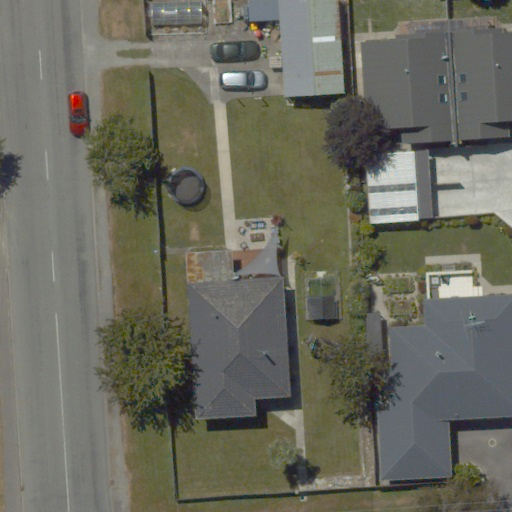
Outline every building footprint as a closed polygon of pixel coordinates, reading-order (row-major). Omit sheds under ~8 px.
[(340,0),(246,0),(248,24),(280,22),(285,96),(347,92),(340,0)] [(508,135),(507,122),(511,121),(511,29),(445,33),(404,35),(404,43),(364,46),(365,61),(353,62),(357,131),(421,127),(422,140),(451,138),(508,135)] [(418,149),(367,151),(369,223),(421,221),(418,149)] [(258,396),(291,395),(286,276),(186,281),(192,418),(258,415),(258,396)] [(394,410),(372,411),(375,481),(454,478),(452,422),(511,419),(511,297),(478,298),(477,281),(447,282),(447,301),(427,302),(428,328),(391,329),(394,410)]
